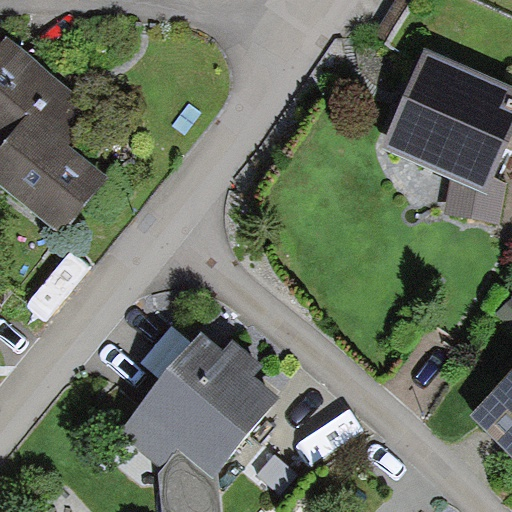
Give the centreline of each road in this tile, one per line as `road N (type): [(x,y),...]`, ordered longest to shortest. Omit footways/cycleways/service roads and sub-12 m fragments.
road 1 (residential): [(481,511),(157,224)]
road 2 (residential): [(157,224),(0,423)]
road 3 (residential): [(289,58),(157,224)]
road 4 (residential): [(117,0),(216,12),(289,58)]
